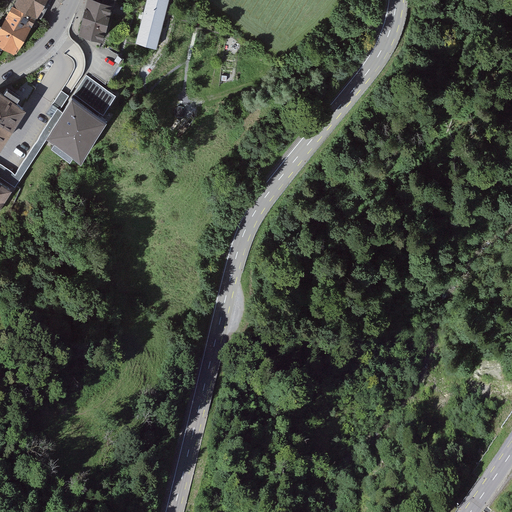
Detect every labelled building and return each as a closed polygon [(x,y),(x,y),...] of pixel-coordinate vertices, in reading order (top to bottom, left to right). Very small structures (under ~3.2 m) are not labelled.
[(47,0),(19,0),(18,3),(40,14),(47,0)] [(106,25),(112,0),(89,0),(80,34),(102,40),(106,25)] [(167,0),(146,0),(143,14),(136,43),(155,48),(167,0)] [(0,43),(21,55),(39,21),(17,7),(6,26),(1,24),(0,25),(0,31),(1,32),(0,33),(0,43)] [(102,111),(114,92),(86,75),(64,110),(50,133),(80,152),(105,113),(102,111)] [(0,144),(24,109),(0,93),(0,199),(10,184),(0,177),(0,144)] [(15,171),(0,161),(0,173),(15,182),(47,131),(50,133),(64,110),(58,107),(49,120),(19,165),(15,171)] [(55,376),(64,394),(82,386),(73,368),(55,376)]
